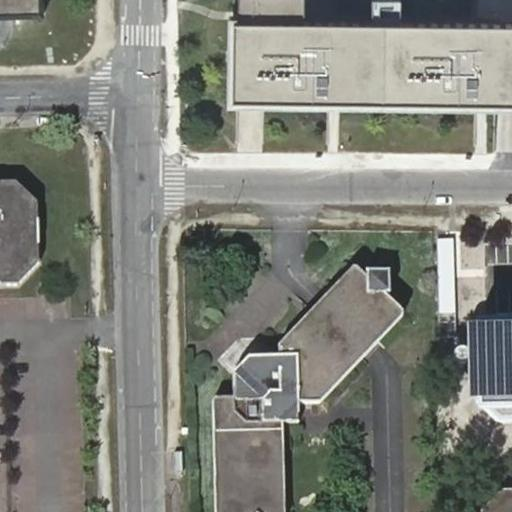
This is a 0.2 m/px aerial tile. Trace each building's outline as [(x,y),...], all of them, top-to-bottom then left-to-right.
[(0,0),(0,12),(46,12),(45,0),(0,0)] [(511,0),(228,0),(228,18),(220,96),(511,93),(511,0)] [(17,183),(0,183),(0,285),(20,285),(42,264),(39,204),(17,183)] [(215,402),(217,511),(282,511),(281,418),(296,402),(318,402),(402,313),(385,298),(383,273),(361,274),(354,268),(269,358),(244,359),(232,371),(234,401),(215,402)] [(511,323),(494,324),(474,348),(475,404),(497,426),(511,425),(511,323)] [(511,511),(511,495),(498,496),(484,511),(511,511)]
